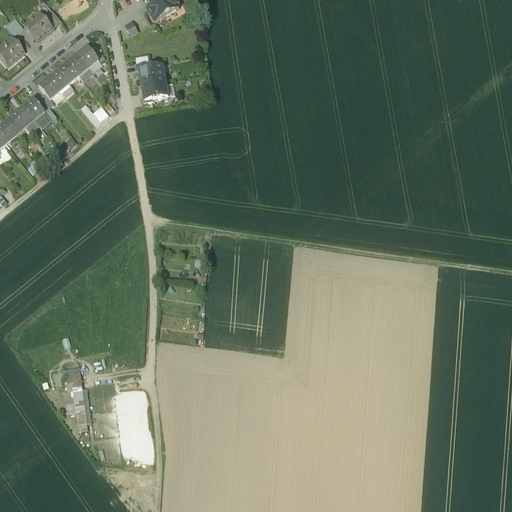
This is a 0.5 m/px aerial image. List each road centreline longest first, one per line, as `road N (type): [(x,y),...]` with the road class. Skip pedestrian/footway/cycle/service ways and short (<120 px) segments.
road 1 (track): [(158,511),(150,246),(127,112)]
road 2 (track): [(511,272),(147,222)]
road 3 (track): [(0,216),(127,112)]
road 4 (residential): [(5,94),(108,10)]
